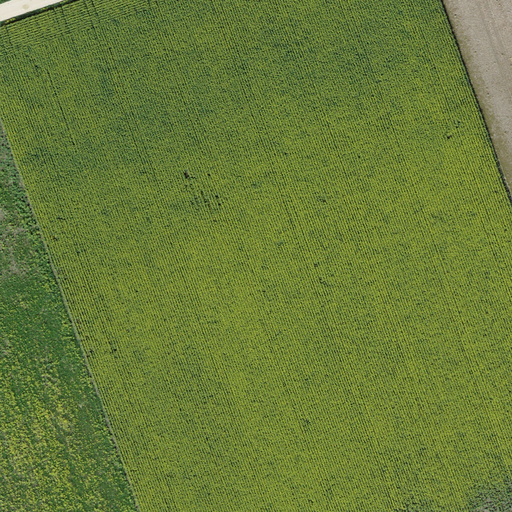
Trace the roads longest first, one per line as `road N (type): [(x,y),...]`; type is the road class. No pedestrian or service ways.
road 1 (motorway): [(0,145),(422,0)]
road 2 (motorway): [(228,0),(0,78)]
